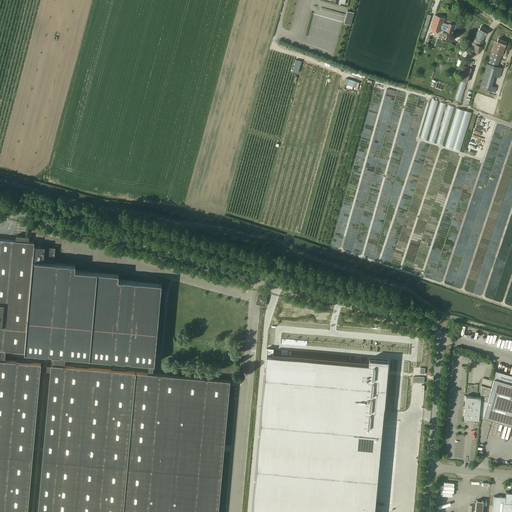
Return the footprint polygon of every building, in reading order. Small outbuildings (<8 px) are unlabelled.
[(348,24),(351,25),(354,12),(351,11),(348,10),(344,23),(348,24)] [(440,32),(441,28),(447,30),(446,31),(451,33),(454,25),(449,23),(449,25),(443,23),(445,19),(435,15),(430,29),(440,32)] [(426,19),(420,37),(424,38),(429,21),(426,19)] [(483,40),(488,31),(481,26),(475,36),(469,52),(478,55),(479,52),(480,52),(482,47),(481,46),(483,40)] [(495,42),(491,52),(501,55),(501,56),(505,46),(506,42),(498,39),(497,43),(495,42)] [(491,52),(487,64),(496,67),(497,65),(501,55),(491,52)] [(295,59),(292,71),(298,72),(301,61),(295,59)] [(487,64),(480,87),(480,88),(494,92),(495,88),(496,87),(491,86),(491,84),(493,77),(494,77),(498,78),(501,68),(496,67),(487,64)] [(465,66),(460,80),(467,82),(471,68),(465,66)] [(346,78),(344,87),(357,90),(359,81),(346,78)] [(436,143),(443,145),(454,106),(447,104),(439,102),(439,101),(440,99),(432,97),(421,138),(428,140),(428,141),(436,143)] [(471,112),(456,108),(446,147),(461,151),(471,112)] [(264,306),(266,298),(259,296),(257,304),(264,306)] [(276,307),(274,339),(288,340),(289,331),(287,331),(288,317),(290,317),(291,309),(276,307)] [(267,347),(252,511),(374,511),(388,365),(388,360),(369,359),(369,363),(272,355),(273,348),(267,347)] [(511,375),(496,371),(494,379),(491,388),(481,386),(480,397),(466,396),(464,419),(470,420),(479,420),(479,415),(483,416),(483,418),(511,425),(511,375)] [(510,511),(511,494),(511,492),(506,492),(506,497),(494,496),(492,511),(510,511)] [(482,511),(484,501),(476,500),(475,511),(482,511)]
